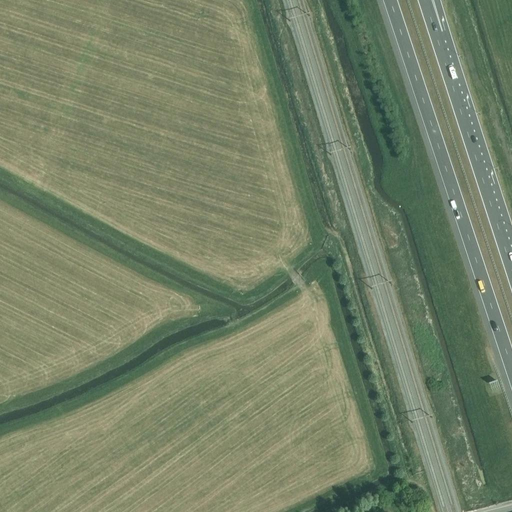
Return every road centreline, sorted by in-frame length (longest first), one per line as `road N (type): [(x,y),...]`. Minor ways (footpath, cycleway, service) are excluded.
road 1 (motorway): [(390,0),(511,367)]
road 2 (track): [(319,238),(343,262),(405,472),(402,482),(345,511)]
road 3 (motorway): [(511,270),(450,78)]
